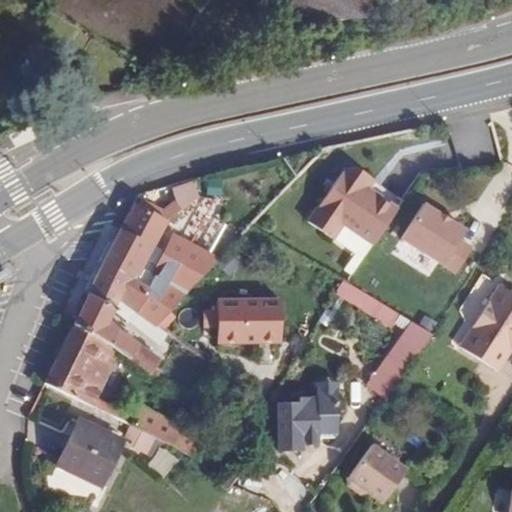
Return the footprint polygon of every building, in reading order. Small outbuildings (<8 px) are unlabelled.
[(364,31),(376,0),(267,0),(265,3),(309,27),(323,8),(364,31)] [(342,222),(372,244),(394,212),(364,191),(368,184),(367,177),(352,167),(345,168),(307,222),(330,238),(342,222)] [(196,198),(192,183),(171,190),(175,203),(162,213),(140,201),(138,207),(164,225),(166,222),(196,198)] [(138,207),(133,205),(120,227),(95,278),(92,285),(84,300),(109,316),(114,308),(120,298),(150,320),(157,325),(184,296),(153,274),(142,289),(134,283),(164,225),(138,207)] [(464,232),(422,205),(400,240),(455,275),(471,249),(458,241),(464,232)] [(82,280),(92,285),(95,278),(85,274),(82,280)] [(336,290),(405,333),(411,324),(342,281),(336,290)] [(511,289),(500,282),(458,350),(497,374),(511,350),(511,289)] [(120,298),(114,308),(148,332),(147,334),(152,338),(160,327),(157,325),(150,320),(120,298)] [(84,300),(72,325),(103,346),(140,371),(152,379),(157,371),(151,367),(157,360),(117,333),(120,329),(110,322),(107,327),(103,324),(109,316),(84,300)] [(278,302),(216,302),(216,343),(278,342),(278,302)] [(367,386),(386,399),(396,385),(431,336),(411,324),(405,333),(367,386)] [(103,346),(72,325),(44,384),(93,408),(112,372),(93,360),(103,346)] [(277,404),(278,454),(301,453),(301,446),(312,446),(318,439),(318,435),(318,430),(337,429),(336,391),(316,391),(316,399),(298,399),(298,404),(277,404)] [(77,421),(56,465),(101,486),(121,443),(77,421)] [(154,448),(145,468),(164,477),(174,456),(154,448)] [(379,511),(405,477),(367,452),(342,489),(375,511),(379,511)] [(227,491),(239,478),(228,467),(215,481),(227,491)]
